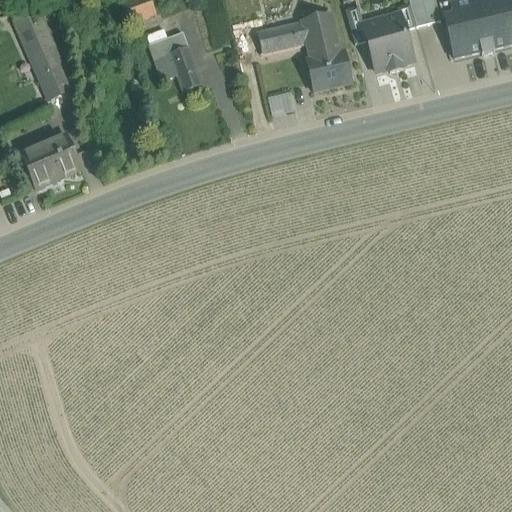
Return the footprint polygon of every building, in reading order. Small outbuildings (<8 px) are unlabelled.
[(149,0),(130,0),(121,3),(129,26),(156,17),(149,0)] [(500,0),(487,0),(450,9),(452,19),(444,21),(454,63),(481,57),(481,59),(495,56),(494,54),(511,49),(511,9),(511,5),(503,7),(500,0)] [(227,43),(223,7),(200,10),(204,46),(227,43)] [(410,8),(397,11),(399,19),(400,19),(404,34),(416,31),(410,8)] [(358,10),(345,14),(355,48),(367,45),(362,29),(363,29),(358,10)] [(71,92),(37,15),(16,24),(50,101),(71,92)] [(363,29),(362,29),(367,45),(375,76),(388,72),(389,76),(402,73),(400,68),(413,65),(404,34),(400,19),(399,19),(363,29)] [(322,21),(291,28),(296,50),(308,47),(312,64),(330,59),(322,21)] [(291,28),(257,36),(262,58),(296,50),(291,28)] [(183,36),(149,48),(162,85),(177,79),(183,96),(202,89),(183,36)] [(312,64),(307,65),(313,95),(351,86),(344,56),(330,59),(312,64)] [(291,94),(267,100),(272,119),(295,114),(291,94)] [(67,140),(20,160),(35,193),(81,172),(67,140)]
